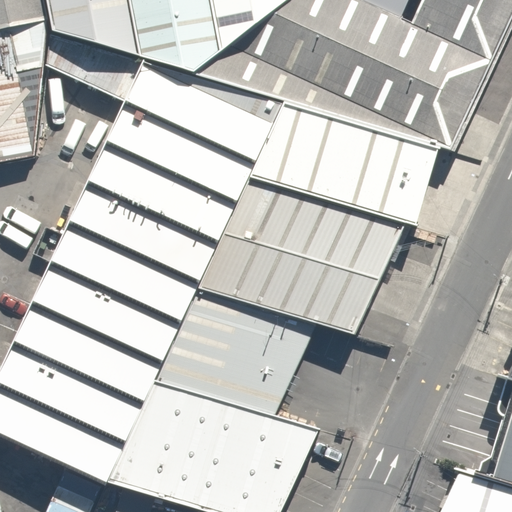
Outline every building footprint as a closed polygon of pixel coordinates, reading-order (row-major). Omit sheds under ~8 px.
[(0,0),(0,28),(49,18),(46,0),(0,0)] [(46,0),(49,18),(51,31),(140,56),(129,0),(46,0)] [(129,0),(140,56),(145,57),(193,73),(223,49),(213,0),(129,0)] [(455,152),(495,61),(401,17),(364,0),(287,0),(231,43),(193,73),(284,101),(440,148),(455,152)] [(213,0),(223,49),(231,43),(287,0),(213,0)] [(364,0),(401,17),(408,0),(364,0)] [(495,61),(511,23),(511,0),(408,0),(401,17),(495,61)] [(0,28),(0,63),(1,67),(0,67),(0,162),(34,157),(51,31),(49,18),(0,28)] [(145,57),(0,368),(0,432),(108,482),(157,383),(199,286),(251,175),(273,124),(284,101),(193,73),(145,57)] [(284,101),(273,124),(251,175),(407,224),(420,227),(440,148),(284,101)] [(407,224),(251,175),(199,286),(316,323),(357,335),(407,224)] [(316,323),(199,286),(157,383),(275,418),(316,323)] [(157,383),(108,482),(210,511),(281,511),(318,431),(275,418),(157,383)] [(511,411),(491,481),(511,487),(511,411)] [(511,511),(511,487),(491,481),(455,472),(437,511),(511,511)]
